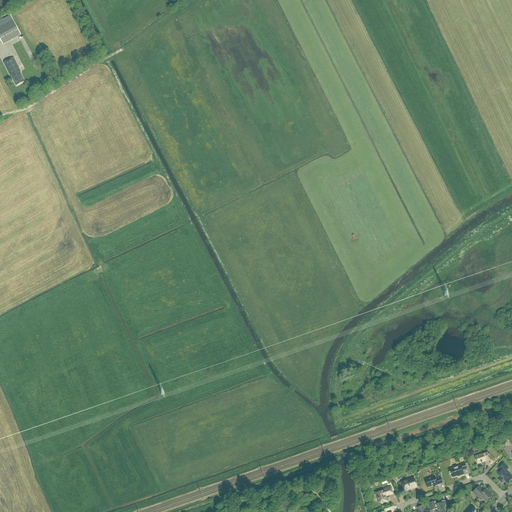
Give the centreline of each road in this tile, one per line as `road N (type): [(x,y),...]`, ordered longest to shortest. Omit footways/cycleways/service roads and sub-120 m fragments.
road 1 (track): [(511,212),(363,329),(345,353),(333,393)]
road 2 (track): [(511,357),(340,418)]
road 3 (track): [(119,51),(0,116)]
road 4 (residential): [(401,511),(399,506),(481,477),(504,497)]
